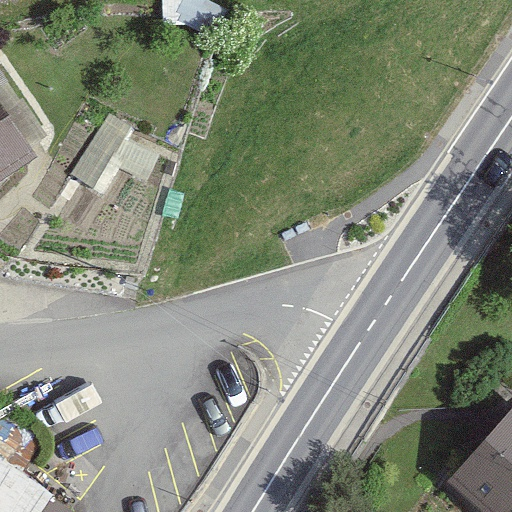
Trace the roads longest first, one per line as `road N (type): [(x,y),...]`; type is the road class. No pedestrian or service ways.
road 1 (residential): [(366,333),(280,302),(0,352)]
road 2 (primary): [(366,333),(511,123)]
road 3 (primary): [(254,511),(366,333)]
